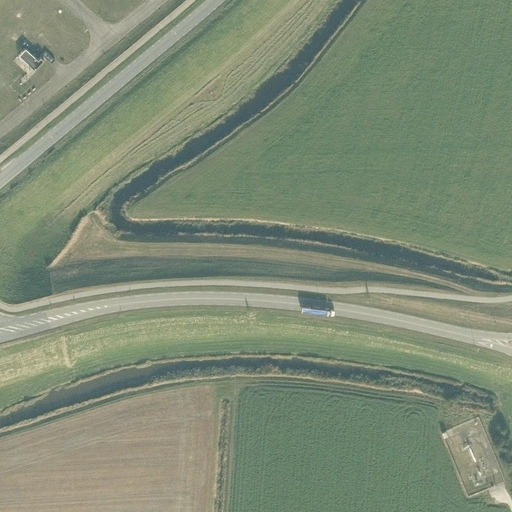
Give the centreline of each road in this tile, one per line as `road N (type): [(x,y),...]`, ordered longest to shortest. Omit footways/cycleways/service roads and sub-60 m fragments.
road 1 (secondary): [(124,302),(272,301),(468,336)]
road 2 (unclassified): [(0,179),(215,0)]
road 3 (secondary): [(0,338),(124,302)]
road 4 (secondary): [(124,302),(0,325)]
